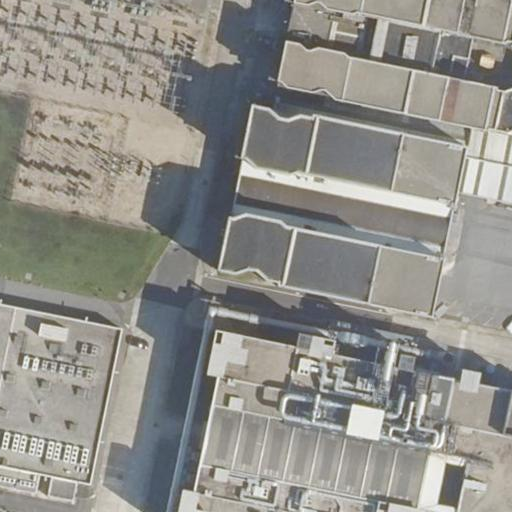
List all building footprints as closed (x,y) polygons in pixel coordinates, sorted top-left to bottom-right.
[(294,0),(294,2),(309,5),(315,1),(321,2),(328,9),(353,15),(357,12),(361,13),(363,0),(294,0)] [(511,17),(511,0),(363,0),(361,13),(474,37),(507,44),(507,40),(511,17)] [(294,2),(286,42),(300,45),(305,51),(311,53),(320,49),(345,54),(348,57),(351,58),(361,13),(357,12),(353,15),(328,9),(321,2),(315,1),(309,5),(294,2)] [(474,37),(361,13),(351,58),(465,81),(474,37)] [(288,89),(314,94),(320,90),(333,100),(342,102),(351,58),(348,57),(345,54),(320,49),(311,53),(305,51),(300,45),(286,42),(278,82),(283,83),(288,89)] [(470,128),(488,132),(489,129),(497,91),(497,88),(465,81),(351,58),(342,102),(470,128)] [(511,132),(511,88),(503,92),(497,91),(489,129),(510,133),(511,132)] [(313,119),(302,116),(288,122),(278,120),(270,110),(252,107),(241,159),(247,160),(256,169),(291,176),(296,171),(306,173),(318,117),(314,117),(313,119)] [(466,148),(318,117),(306,173),(455,204),(457,192),(466,148)] [(466,148),(457,192),(511,202),(511,132),(510,133),(489,129),(488,132),(470,128),(466,148)] [(247,161),(241,159),(229,218),(235,219),(246,214),(282,221),(285,228),(295,230),(443,260),(455,204),(306,174),(297,172),(290,177),(256,171),(247,161)] [(258,270),(268,280),(280,283),(279,285),(283,286),(285,280),(295,230),(285,228),(282,221),(246,214),(235,219),(229,218),(219,270),(236,273),(248,268),(258,270)] [(443,260),(295,230),(285,280),(283,286),(432,316),(443,260)] [(122,331),(0,305),(0,467),(91,486),(122,331)] [(217,372),(194,487),(183,484),(177,511),(511,511),(511,386),(477,380),(479,367),(462,363),(460,376),(412,366),(414,353),(399,350),(396,363),(332,350),(335,336),(298,329),(296,342),(216,326),(207,370),(217,372)]
